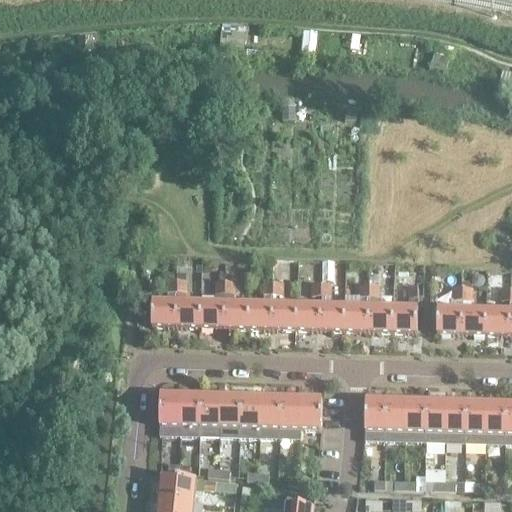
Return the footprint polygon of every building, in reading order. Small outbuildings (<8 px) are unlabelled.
[(220,35),(218,55),(243,57),(245,35),(248,35),(248,29),(221,26),(220,35)] [(303,33),(300,54),(314,55),(316,35),(303,33)] [(351,38),(342,37),(341,50),(358,51),(359,36),(351,35),(351,38)] [(92,39),(77,40),(78,54),(92,53),(92,39)] [(436,45),(425,43),(423,50),(435,53),(436,45)] [(438,46),(430,71),(445,76),(455,51),(454,51),(438,46)] [(255,52),(246,52),(246,61),(254,61),(255,52)] [(59,53),(50,53),(51,62),(60,62),(59,53)] [(497,91),(497,92),(511,96),(511,75),(502,73),(497,91)] [(298,104),(283,104),(283,119),(298,119),(298,104)] [(346,110),(344,123),(355,125),(356,111),(346,110)] [(325,263),(324,282),(335,282),(336,264),(325,263)] [(444,272),(431,272),(431,281),(444,281),(444,272)] [(414,283),(414,290),(418,290),(424,291),(424,283),(414,283)] [(169,296),(178,296),(179,284),(177,284),(169,284),(169,296)] [(179,284),(178,296),(187,296),(188,284),(186,284),(179,284)] [(217,297),(226,297),(227,285),(217,285),(217,297)] [(227,285),(226,297),(235,297),(236,285),(227,285)] [(265,298),(274,299),(274,287),(265,286),(265,298)] [(274,287),(274,299),(283,299),(283,287),(274,287)] [(312,300),(322,300),(322,288),(313,288),(312,300)] [(322,288),(322,300),(331,300),(331,288),(322,288)] [(360,301),(369,301),(370,289),(361,289),(360,301)] [(370,289),(369,301),(379,301),(379,289),(370,289)] [(409,290),(409,302),(418,302),(418,290),(414,290),(409,290)] [(455,302),(464,302),(464,291),(462,291),(455,291),(455,302)] [(464,291),(464,302),(473,303),(474,291),(472,291),(464,291)] [(503,304),(511,304),(511,301),(511,292),(503,292),(503,304)] [(178,296),(169,296),(169,306),(178,307),(178,296)] [(177,331),(201,332),(202,307),(187,307),(187,296),(178,296),(178,307),(177,331)] [(226,297),(217,297),(217,308),(226,308),(226,297)] [(235,308),(235,297),(226,297),(226,308),(235,308)] [(274,299),(265,298),(264,309),(274,309),(274,299)] [(369,301),(360,301),(360,311),(369,312),(369,301)] [(418,302),(409,302),(409,313),(418,313),(418,302)] [(455,313),(464,314),(464,302),(455,302),(455,313)] [(473,303),(464,302),(464,314),(473,314),(473,303)] [(153,331),(177,331),(178,307),(169,306),(153,306),(153,331)] [(201,332),(225,333),(226,308),(217,308),(202,307),(201,332)] [(225,333),(249,333),(250,308),(226,308),(225,333)] [(249,333),(273,334),(274,309),(264,309),(250,308),(249,333)] [(273,334),(297,335),(298,310),(274,309),(273,334)] [(297,335),(321,335),(321,310),(298,310),(297,335)] [(321,335),(345,336),(345,311),(321,310),(321,335)] [(345,336),(368,337),(369,312),(360,311),(345,311),(345,336)] [(368,337),(393,337),(393,312),(369,312),(368,337)] [(393,312),(393,337),(417,338),(418,313),(409,313),(393,312)] [(438,338),(463,339),(464,314),(439,313),(438,338)] [(463,339),(487,340),(488,314),(473,314),(464,314),(463,339)] [(487,340),(511,340),(511,315),(488,314),(487,340)] [(161,440),(181,441),(182,399),(162,398),(161,440)] [(181,441),(201,442),(203,399),(182,399),(181,441)] [(201,442),(221,442),(223,400),(203,399),(201,442)] [(221,442),(241,443),(243,400),(223,400),(221,442)] [(261,443),(262,433),(263,401),(243,400),(241,443),(261,443)] [(280,444),(280,434),(282,435),(283,402),(263,401),(262,433),(261,443),(280,444)] [(282,435),(280,434),(280,444),(301,444),(301,434),(303,402),(283,402),(282,435)] [(323,403),(303,402),(301,434),(322,435),(323,420),(323,403)] [(366,446),(387,447),(387,405),(367,404),(366,446)] [(387,447),(407,447),(407,405),(387,405),(387,447)] [(407,447),(427,448),(428,406),(407,405),(407,447)] [(427,448),(446,448),(448,406),(428,406),(427,448)] [(446,448),(467,449),(468,407),(448,406),(446,448)] [(467,449),(487,449),(488,407),(468,407),(467,449)] [(487,449),(507,450),(507,408),(488,407),(487,449)] [(168,477),(179,478),(180,469),(169,468),(168,477)] [(180,469),(179,478),(190,480),(191,471),(180,469)] [(208,482),(219,483),(220,474),(209,472),(208,482)] [(220,474),(219,483),(230,484),(231,475),(220,474)] [(247,486),(258,487),(259,477),(248,476),(247,486)] [(259,477),(258,487),(269,488),(270,479),(259,477)] [(162,481),(160,502),(195,506),(196,495),(205,496),(205,495),(236,498),(237,488),(217,486),(206,485),(197,484),(162,481)] [(288,490),(298,491),(300,482),(289,481),(288,490)] [(300,482),(298,491),(309,492),(310,483),(300,482)] [(421,495),(425,496),(426,482),(417,482),(417,486),(416,495),(421,495)] [(434,496),(435,487),(435,483),(426,482),(425,496),(430,496),(434,496)] [(374,494),(385,495),(386,485),(375,485),(374,494)] [(394,495),(395,486),(386,485),(385,495),(390,495),(394,495)] [(394,495),(405,495),(406,486),(395,486),(394,495)] [(417,486),(406,486),(405,495),(416,495),(417,486)] [(445,487),(435,487),(434,496),(445,496),(445,487)] [(445,487),(445,496),(456,496),(456,487),(445,487)] [(466,488),(456,487),(456,496),(460,497),(465,497),(466,488)] [(474,488),(466,488),(465,497),(469,497),(474,497),(474,488)] [(474,497),(485,497),(485,488),(474,488),(474,497)] [(485,488),(485,497),(496,497),(496,488),(485,488)] [(243,491),(241,507),(251,508),(253,493),(243,491)] [(160,502),(159,511),(194,511),(195,506),(160,502)]
